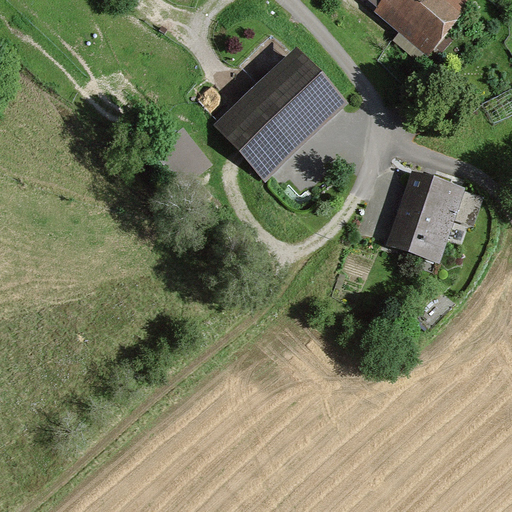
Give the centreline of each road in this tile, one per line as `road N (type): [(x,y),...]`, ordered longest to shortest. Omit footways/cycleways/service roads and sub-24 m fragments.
road 1 (track): [(357,196),(267,300),(22,511)]
road 2 (track): [(511,209),(483,181),(379,142)]
